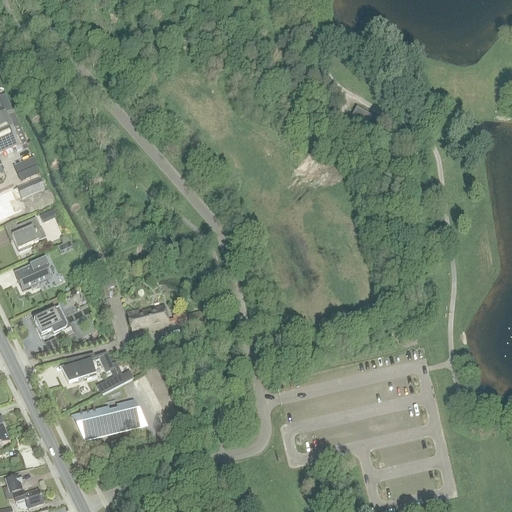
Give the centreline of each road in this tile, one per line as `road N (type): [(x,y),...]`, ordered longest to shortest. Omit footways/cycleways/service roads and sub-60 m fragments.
road 1 (unclassified): [(81,508),(182,467),(254,449),(264,427),(217,242),(25,0)]
road 2 (secondary): [(81,508),(0,340)]
